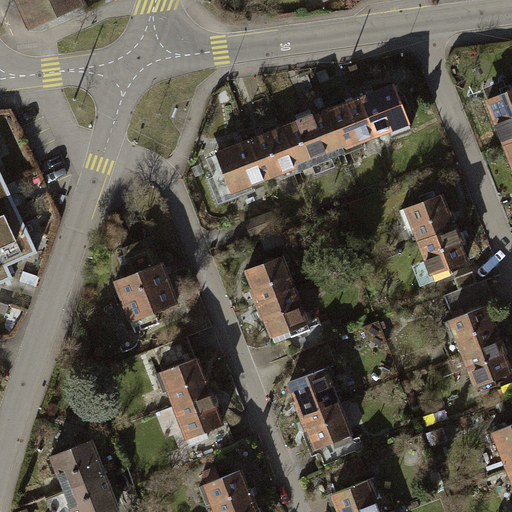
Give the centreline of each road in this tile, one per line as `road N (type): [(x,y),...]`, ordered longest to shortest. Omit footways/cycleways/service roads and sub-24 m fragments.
road 1 (residential): [(105,148),(166,176),(296,511)]
road 2 (residential): [(0,478),(105,148)]
road 3 (residential): [(135,61),(416,23)]
road 4 (residential): [(416,23),(511,266)]
road 5 (residential): [(1,78),(135,61)]
